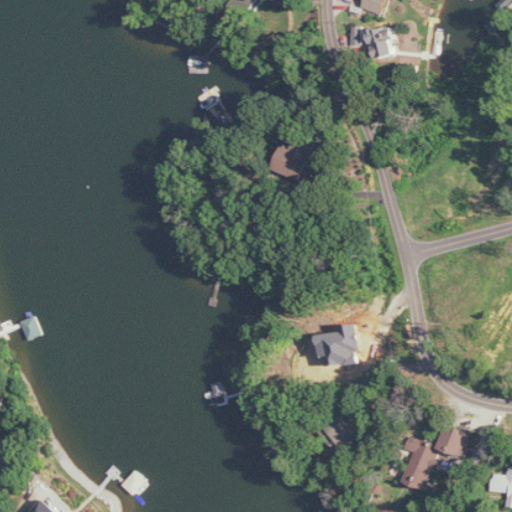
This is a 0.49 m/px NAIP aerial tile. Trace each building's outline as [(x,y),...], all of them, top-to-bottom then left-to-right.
[(231,0),(247,16),(263,0),(231,0)] [(387,15),(393,0),(368,0),(366,7),(387,15)] [(366,27),(357,27),(357,45),(366,45),(366,27)] [(400,28),(376,29),(377,57),(401,56),(400,28)] [(296,149),(286,144),(276,167),(304,180),(321,142),(303,133),(296,149)] [(333,431),(350,452),(364,441),(347,419),(333,431)] [(474,433),(447,425),(441,445),(414,437),(410,450),(418,452),(410,484),(433,490),(444,450),(468,456),(474,433)] [(511,466),(511,467),(511,475),(497,474),(496,492),(511,492),(511,466)] [(64,511),(49,499),(38,511),(64,511)]
